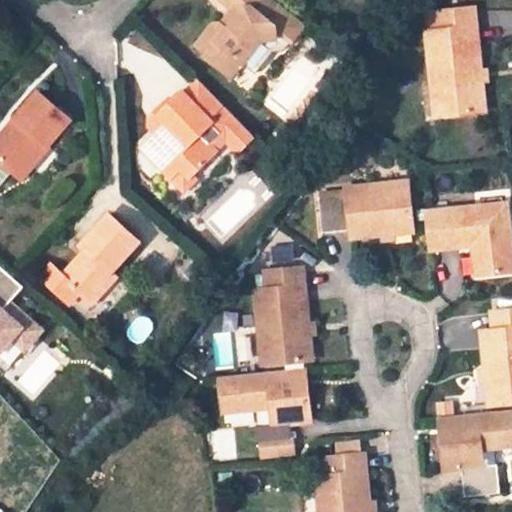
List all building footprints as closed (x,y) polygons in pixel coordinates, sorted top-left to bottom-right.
[(305,24),(275,0),(221,0),(220,1),(233,12),(239,17),(227,32),(220,27),(219,26),(213,25),(196,45),(207,54),(205,57),(224,72),(235,60),(240,65),(241,65),(255,49),(261,42),(274,39),(279,33),(290,42),(305,24)] [(443,116),(484,111),(473,9),(441,12),(441,15),(427,17),(430,33),(428,32),(432,81),(440,80),(443,116)] [(227,32),(239,17),(233,12),(220,27),(227,32)] [(261,42),(255,49),(276,45),(283,50),(290,42),(279,33),(274,39),(261,42)] [(240,65),(235,60),(224,72),(230,76),(240,65)] [(333,73),(321,88),(332,98),(345,82),(333,73)] [(173,97),(158,112),(166,120),(157,129),(145,142),(177,172),(183,166),(189,166),(196,172),(198,170),(222,146),(220,144),(229,135),(239,145),(242,144),(253,134),(200,80),(187,92),(182,87),(173,97)] [(432,81),(436,116),(443,116),(440,80),(432,81)] [(157,129),(166,120),(158,112),(173,97),(168,92),(150,112),(149,122),(157,129)] [(55,148),(75,122),(42,93),(19,121),(25,126),(0,155),(0,159),(28,183),(56,148),(55,148)] [(19,121),(0,142),(0,155),(25,126),(19,121)] [(191,185),(201,174),(198,170),(196,172),(189,166),(183,166),(177,172),(191,185)] [(348,196),(320,198),(323,233),(351,229),(351,237),(412,230),(407,183),(347,189),(348,196)] [(319,192),(320,198),(348,196),(347,189),(319,192)] [(511,271),(511,259),(507,205),(429,213),(433,249),(476,244),(479,275),(511,271)] [(142,237),(111,212),(84,244),(89,248),(67,273),(56,264),(46,276),(75,301),(85,290),(98,301),(121,272),(117,268),(142,237)] [(42,329),(9,299),(21,286),(0,266),(0,365),(5,370),(42,329)] [(266,290),(255,291),(262,366),(312,361),(302,269),(264,273),(266,290)] [(495,331),(484,332),(492,404),(511,402),(511,311),(493,313),(495,331)] [(255,443),(292,439),(289,423),(310,420),(305,371),(220,380),(223,412),(272,406),(274,424),(254,426),(255,443)] [(480,448),(511,444),(511,413),(441,421),(446,470),(463,468),(466,498),(501,494),(498,464),(482,466),(480,448)] [(358,441),(333,444),(335,458),(360,455),(358,441)] [(327,475),(317,476),(320,511),(369,511),(363,455),(360,455),(335,458),(326,460),(327,475)]
